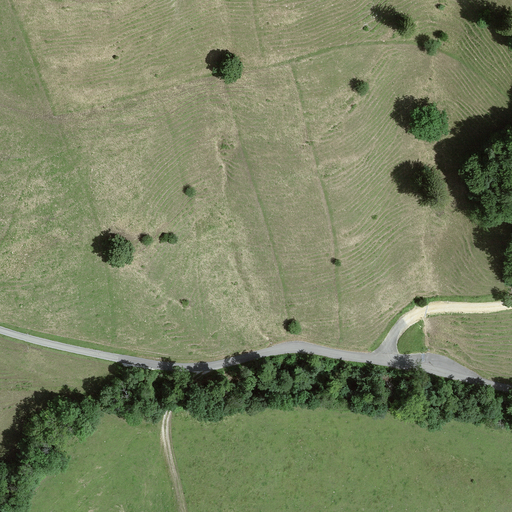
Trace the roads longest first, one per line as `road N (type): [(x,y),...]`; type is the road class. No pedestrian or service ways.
road 1 (unclassified): [(511,389),(294,345),(187,369),(0,330)]
road 2 (track): [(204,367),(163,422),(183,511)]
road 3 (track): [(385,360),(395,328),(415,312),(511,303)]
